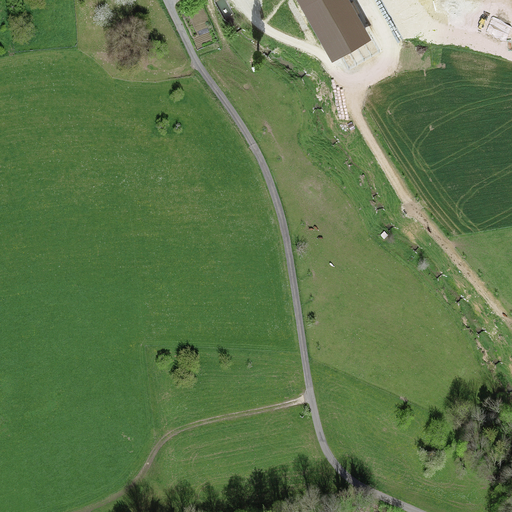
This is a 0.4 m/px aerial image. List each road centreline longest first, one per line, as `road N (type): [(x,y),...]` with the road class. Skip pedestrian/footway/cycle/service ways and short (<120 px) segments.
road 1 (track): [(190,52),(264,165),(279,208),(310,396)]
road 2 (track): [(80,511),(128,489),(170,434),(310,396)]
road 3 (track): [(352,85),(364,133),(414,210),(482,291)]
road 4 (track): [(310,396),(335,466),(416,511)]
